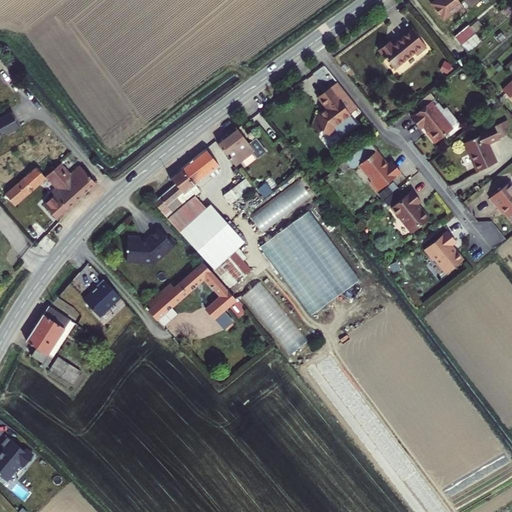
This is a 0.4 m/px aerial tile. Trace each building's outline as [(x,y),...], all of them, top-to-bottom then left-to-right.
[(462,6),(457,0),(435,0),(431,3),(443,20),(462,6)] [(411,29),(391,44),(388,41),(378,49),(395,68),(414,53),(416,55),(426,47),(411,29)] [(473,35),(459,46),(466,54),(479,43),(473,35)] [(334,124),(349,113),(348,113),(357,106),(338,80),(330,86),(317,94),(326,106),(318,111),(317,113),(315,113),(310,124),(330,133),(334,124)] [(511,100),(511,81),(503,91),(511,100)] [(429,101),(450,128),(457,122),(444,106),(441,109),(428,92),(416,102),(421,108),(429,101)] [(450,128),(429,101),(421,108),(410,117),(418,128),(421,126),(425,131),(424,132),(433,143),(451,128),(450,128)] [(0,134),(18,124),(11,111),(0,117),(0,134)] [(505,121),(492,127),(497,139),(504,136),(502,130),(508,127),(505,121)] [(248,143),(236,127),(217,142),(234,164),(251,151),(255,157),(264,151),(255,138),(248,143)] [(461,144),(467,156),(469,155),(473,163),(472,163),(476,172),(492,165),(489,158),(490,153),(486,144),(497,139),(492,127),(477,134),(478,137),(461,144)] [(356,163),(367,177),(367,181),(374,189),(398,170),(389,159),(384,163),(380,159),(381,158),(373,149),(374,149),(367,140),(343,159),(348,166),(351,166),(356,163)] [(206,149),(170,177),(176,185),(188,201),(200,192),(195,185),(220,166),(206,149)] [(57,168),(47,176),(53,183),(50,186),(53,189),(49,193),(55,200),(45,209),(54,218),(94,183),(81,169),(68,180),(57,168)] [(17,181),(0,195),(0,196),(10,207),(42,181),(31,169),(17,181)] [(10,173),(0,182),(0,195),(17,181),(10,173)] [(231,203),(253,186),(247,177),(224,194),(231,203)] [(254,190),(262,201),(279,188),(271,177),(254,190)] [(483,192),(489,200),(508,184),(503,177),(483,192)] [(303,182),(252,213),(261,229),(313,198),(303,182)] [(392,182),(377,194),(382,200),(397,188),(392,182)] [(511,185),(510,187),(508,184),(489,200),(497,211),(499,209),(511,226),(511,225),(511,185)] [(216,236),(199,215),(188,201),(176,185),(154,202),(194,253),(216,236)] [(389,206),(394,213),(416,196),(410,190),(389,206)] [(394,213),(410,232),(427,218),(416,204),(420,201),(416,196),(394,213)] [(358,279),(306,210),(258,247),(309,315),(358,279)] [(205,211),(199,215),(216,236),(229,254),(234,250),(205,211)] [(148,239),(146,241),(139,240),(139,238),(138,235),(126,234),(123,259),(152,262),(172,246),(171,245),(174,244),(169,237),(166,239),(158,228),(148,236),(147,237),(148,239)] [(461,259),(450,245),(454,241),(446,230),(422,248),(431,259),(432,258),(444,273),(461,259)] [(229,254),(216,236),(194,253),(209,270),(216,264),(224,258),(229,254)] [(224,258),(216,264),(226,278),(235,272),(224,258)] [(150,309),(147,311),(155,319),(203,279),(218,297),(204,311),(212,319),(234,300),(203,263),(172,289),(169,285),(147,304),(150,309)] [(119,298),(102,280),(95,287),(97,288),(83,301),(99,318),(119,298)] [(290,354),(307,342),(264,280),(247,293),(290,354)] [(75,323),(49,306),(26,340),(36,347),(32,355),(43,362),(48,365),(75,323)] [(225,311),(217,319),(226,329),(235,321),(225,311)] [(53,369),(62,373),(67,363),(58,358),(53,369)] [(11,449),(0,437),(0,468),(7,461),(11,464),(20,454),(12,447),(11,449)]
